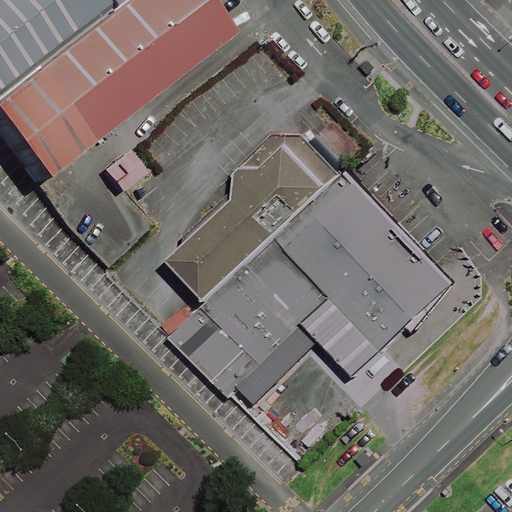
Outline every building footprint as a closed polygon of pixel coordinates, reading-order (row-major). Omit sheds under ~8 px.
[(0,0),(0,94),(123,0),(0,0)] [(214,45),(179,0),(123,0),(0,94),(0,169),(19,194),(214,45)] [(156,265),(194,305),(327,180),(293,145),(263,145),(221,183),(220,210),(156,265)] [(127,153),(102,172),(119,195),(144,175),(127,153)] [(442,287),(335,173),(327,180),(194,305),(159,338),(215,397),(318,301),(369,355),(442,287)]
